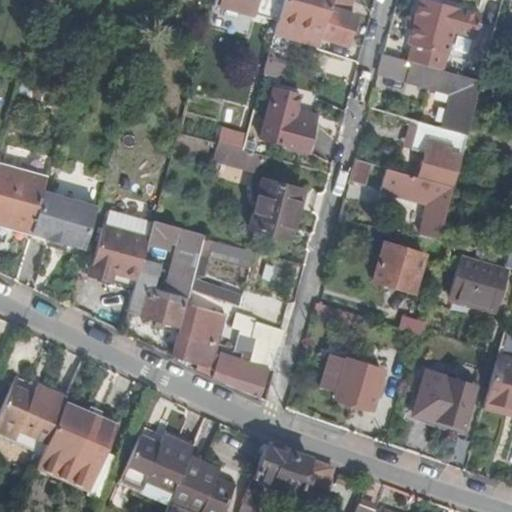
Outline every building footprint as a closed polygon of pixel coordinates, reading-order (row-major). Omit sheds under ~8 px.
[(256,0),(219,0),(217,9),(251,19),(256,0)] [(284,0),(274,38),(318,51),(321,41),(332,0),(284,0)] [(332,0),(321,41),(347,49),(356,20),(349,18),(354,0),(332,0)] [(407,65),(442,74),(452,35),(474,41),(480,18),(420,1),(407,47),(412,48),(407,65)] [(482,86),(481,86),(442,74),(407,65),(382,58),(377,78),(453,99),(444,133),(451,135),(467,139),(482,86)] [(295,131),(290,152),(308,157),(315,131),(293,125),(296,115),(300,99),(274,92),(266,123),(295,131)] [(293,125),(315,131),(318,121),(296,115),(293,125)] [(260,145),(290,152),(295,131),(266,123),(260,145)] [(461,161),(467,139),(451,135),(450,140),(420,132),(416,149),(426,152),(418,182),(436,187),(445,157),(461,161)] [(228,151),(224,167),(231,169),(235,152),(228,151)] [(257,175),(261,159),(242,154),(235,152),(231,169),(257,175)] [(453,192),(461,161),(445,157),(436,187),(453,192)] [(354,165),(348,185),(364,189),(370,169),(354,165)] [(0,228),(32,237),(32,236),(44,195),(47,184),(0,169),(0,228)] [(421,237),(439,242),(453,192),(436,187),(418,182),(388,174),(382,197),(429,210),(421,237)] [(287,242),(301,194),(261,183),(248,231),(287,242)] [(69,248),(86,253),(98,212),(44,195),(32,236),(49,241),(48,245),(68,251),(69,248)] [(108,215),(104,231),(148,245),(149,240),(152,228),(118,218),(119,216),(111,213),(108,215)] [(137,282),(127,316),(180,331),(204,242),(205,238),(154,225),(153,225),(152,228),(149,240),(171,246),(177,248),(183,249),(181,259),(185,261),(181,279),(182,281),(181,284),(168,280),(164,297),(154,294),(156,287),(150,285),(151,279),(158,280),(163,281),(164,275),(160,273),(160,270),(142,264),(137,282)] [(114,275),(137,282),(142,264),(147,245),(148,245),(104,231),(91,274),(111,280),(114,275)] [(247,269),(253,255),(216,239),(210,253),(247,269)] [(148,245),(147,245),(170,252),(171,246),(149,240),(148,245)] [(183,249),(177,248),(168,280),(181,284),(182,281),(181,279),(185,261),(181,259),(183,249)] [(371,286),(412,298),(424,259),(383,248),(371,286)] [(508,275),(460,262),(449,299),(497,313),(508,275)] [(156,287),(158,280),(151,279),(150,285),(156,287)] [(315,307),(312,318),(349,329),(352,318),(315,307)] [(198,311),(189,342),(217,350),(226,319),(198,311)] [(257,343),(254,359),(272,365),(277,349),(279,350),(284,335),(281,334),(283,324),(259,317),(252,342),(257,343)] [(400,332),(423,339),(427,326),(404,319),(400,332)] [(228,388),(262,402),(272,365),(254,359),(251,369),(223,360),(222,362),(215,360),(217,350),(189,342),(177,339),(172,357),(172,361),(210,376),(209,378),(227,386),(228,388)] [(335,397),(346,363),(329,358),(320,392),(335,397)] [(511,364),(497,360),(490,387),(511,393),(511,364)] [(335,397),(334,402),(370,413),(382,374),(346,363),(335,397)] [(438,418),(435,426),(462,434),(474,391),(425,377),(416,412),(438,418)] [(511,393),(490,387),(484,406),(511,412),(511,393)] [(13,390),(0,424),(0,434),(14,441),(18,432),(47,445),(64,407),(65,402),(36,389),(32,399),(13,390)] [(0,413),(0,424),(13,390),(10,389),(0,413)] [(511,412),(484,406),(482,414),(511,422),(511,412)] [(47,445),(46,446),(98,469),(115,430),(64,407),(47,445)] [(413,419),(435,426),(438,418),(416,412),(413,419)] [(188,459),(192,450),(161,436),(157,444),(138,436),(119,480),(141,489),(145,482),(173,494),(188,459)] [(333,472),(267,448),(254,479),(300,496),(301,493),(318,498),(325,496),(333,472)] [(173,494),(171,501),(196,511),(223,511),(233,488),(216,479),(218,472),(188,459),(173,494)] [(369,484),(360,481),(354,485),(352,487),(365,491),(369,484)] [(252,484),(243,506),(256,508),(261,487),(252,484)]
